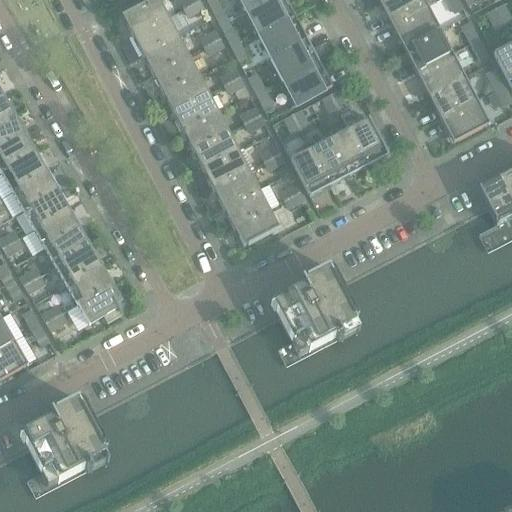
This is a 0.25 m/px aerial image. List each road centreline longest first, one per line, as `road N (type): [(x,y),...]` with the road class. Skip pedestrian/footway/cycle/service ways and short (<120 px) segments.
road 1 (residential): [(0,17),(177,322)]
road 2 (residential): [(223,296),(65,0)]
road 3 (residential): [(223,296),(433,189)]
road 4 (residential): [(337,0),(433,189)]
road 5 (residential): [(0,416),(177,322)]
